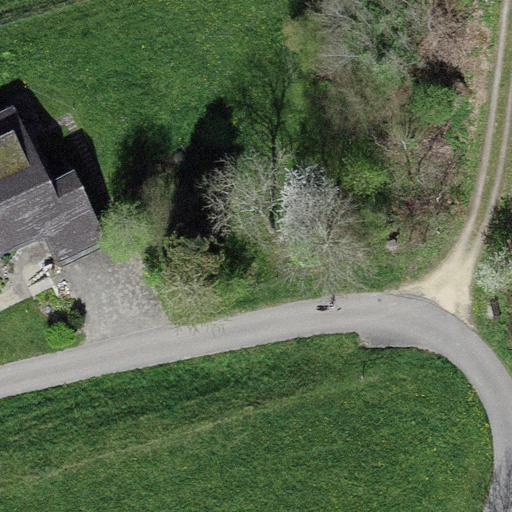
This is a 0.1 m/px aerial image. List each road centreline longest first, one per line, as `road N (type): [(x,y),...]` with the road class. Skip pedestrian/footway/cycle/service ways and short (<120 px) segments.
road 1 (residential): [(0,385),(165,343),(315,317),(396,315),(429,321),(485,369),(511,443)]
road 2 (track): [(511,15),(486,182),(429,321)]
